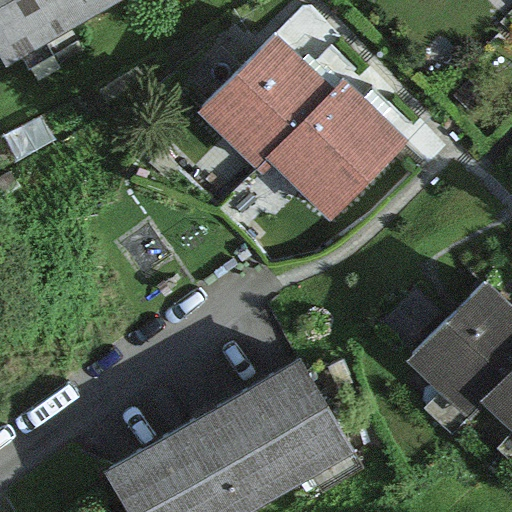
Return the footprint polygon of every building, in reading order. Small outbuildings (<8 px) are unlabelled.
[(115,0),(0,0),(0,66),(1,67),(115,0)] [(258,149),(271,136),(330,77),(280,27),(208,99),(258,149)] [(330,77),(271,136),(333,197),(402,128),(340,67),(330,77)] [(511,357),(511,294),(488,271),(420,342),(475,395),(488,382),(511,357)] [(511,357),(488,382),(511,404),(511,357)] [(256,511),(350,459),(295,364),(95,479),(113,511),(256,511)]
